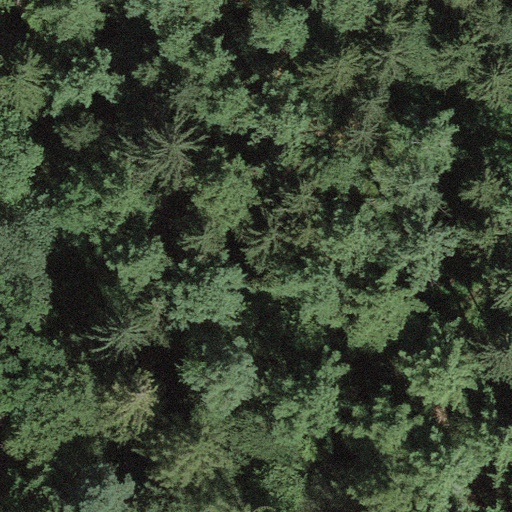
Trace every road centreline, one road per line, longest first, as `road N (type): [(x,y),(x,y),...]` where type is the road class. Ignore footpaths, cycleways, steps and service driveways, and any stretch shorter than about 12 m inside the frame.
road 1 (track): [(29,0),(149,511)]
road 2 (track): [(302,511),(337,419),(443,312),(511,265)]
